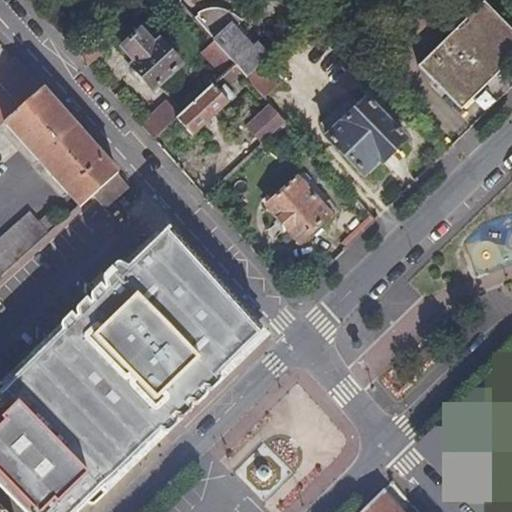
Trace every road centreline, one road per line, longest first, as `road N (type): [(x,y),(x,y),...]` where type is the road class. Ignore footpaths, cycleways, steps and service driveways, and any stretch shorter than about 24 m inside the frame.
road 1 (residential): [(298,345),(0,0)]
road 2 (unclassified): [(511,136),(298,345)]
road 3 (unclassified): [(298,345),(124,511)]
road 4 (unknown): [(0,337),(158,183)]
road 5 (unknown): [(393,252),(314,138),(308,81)]
road 6 (unclassified): [(388,442),(511,324)]
road 7 (residential): [(388,442),(298,345)]
